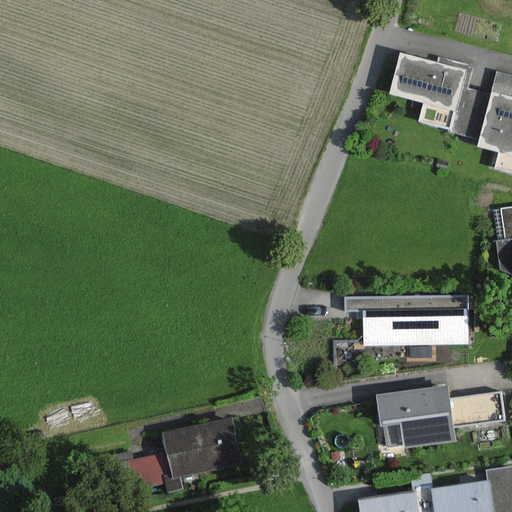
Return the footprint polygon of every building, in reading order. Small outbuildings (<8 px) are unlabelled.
[(423,122),(452,129),(467,72),(402,55),(392,94),(427,104),(423,122)] [(498,169),(511,172),(511,74),(501,72),(481,147),(502,152),(498,169)] [(373,342),(477,340),(477,294),(353,296),(353,303),(354,310),(373,310),(373,342)] [(470,441),(468,426),(464,396),(463,384),(386,393),(390,426),(412,424),(415,448),(470,441)] [(511,420),(511,412),(509,391),(464,396),(468,426),(511,420)] [(175,478),(174,476),(248,461),(239,420),(174,433),(180,461),(171,463),(170,454),(155,457),(138,461),(136,452),(97,460),(101,480),(120,476),(122,487),(124,496),(143,492),(142,485),(175,478)] [(71,494),(62,457),(44,461),(52,498),(71,494)] [(33,464),(13,467),(20,505),(39,501),(33,464)] [(498,481),(444,489),(447,511),(511,511),(511,467),(496,469),(498,481)] [(430,511),(427,491),(368,499),(369,511),(430,511)]
